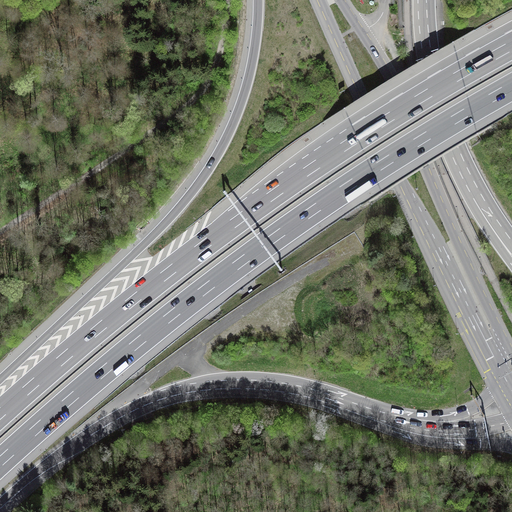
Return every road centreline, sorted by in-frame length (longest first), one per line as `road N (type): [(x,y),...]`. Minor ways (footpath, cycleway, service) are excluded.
road 1 (motorway): [(0,461),(253,253),(511,86)]
road 2 (motorway): [(511,45),(302,173),(162,276),(0,414)]
road 3 (motorway): [(258,0),(247,82),(202,178),(0,379)]
road 4 (secondary): [(317,0),(499,376)]
road 5 (motorway): [(0,503),(121,416),(189,389),(269,385),(368,412)]
road 6 (secondary): [(508,345),(393,83),(342,0)]
road 7 (track): [(0,230),(204,89),(228,0)]
road 8 (motorway): [(424,0),(442,119),(477,196),(511,241)]
road 9 (motorway): [(368,412),(407,437),(511,447)]
road 10 (motorway): [(368,412),(468,411),(499,376)]
road 11 (motorway): [(368,412),(441,430),(511,420)]
